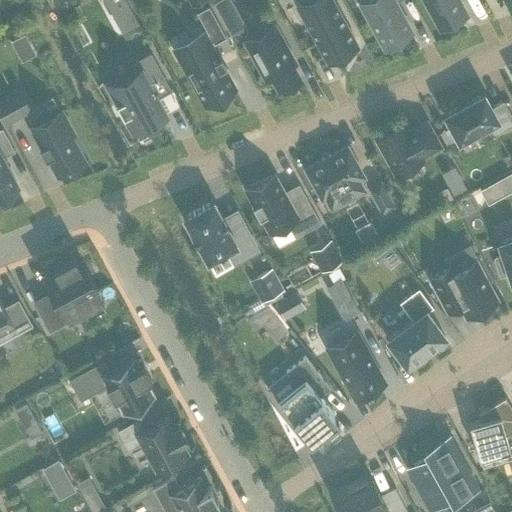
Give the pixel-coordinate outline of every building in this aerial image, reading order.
[(126,0),(107,0),(114,11),(128,3),(126,0)] [(327,58),(355,43),(331,0),(309,0),(298,6),(327,58)] [(364,0),(360,2),(383,44),(410,29),(395,2),(399,0),(364,0)] [(426,0),(431,7),(428,9),(438,26),(453,18),(452,16),(465,9),(459,0),(426,0)] [(181,57),(206,102),(234,87),(223,67),(225,66),(220,57),(218,59),(209,43),(212,41),(214,43),(226,36),(209,5),(197,12),(208,33),(196,39),(200,47),(181,57)] [(234,5),(220,13),(231,34),(246,26),(234,5)] [(273,74),(280,87),(299,76),(292,64),(295,62),(274,24),(244,41),(265,79),(273,74)] [(165,112),(157,98),(172,90),(151,51),(134,60),(140,71),(109,88),(124,116),(129,113),(137,128),(165,112)] [(19,88),(0,98),(0,111),(6,122),(31,109),(19,88)] [(511,115),(503,100),(491,107),(484,93),(469,101),(469,100),(467,101),(467,102),(460,105),(459,105),(459,106),(444,114),(459,141),(490,123),(496,134),(511,124),(511,115)] [(84,157),(71,135),(74,133),(61,110),(31,127),(42,146),(39,147),(46,159),(48,157),(56,172),(84,157)] [(378,137),(383,148),(381,149),(387,160),(389,159),(397,173),(422,160),(419,155),(438,145),(426,124),(414,130),(415,133),(409,136),(402,124),(378,137)] [(0,128),(0,193),(1,196),(15,188),(13,185),(17,183),(2,157),(15,150),(2,127),(0,128)] [(347,145),(305,168),(322,200),(326,197),(332,208),(343,201),(365,190),(359,179),(365,176),(347,145)] [(456,167),(445,173),(457,195),(468,189),(456,167)] [(511,172),(498,181),(505,194),(511,190),(511,172)] [(275,173),(245,189),(253,204),(252,205),(259,217),(260,217),(269,232),(287,222),(295,236),(320,222),(305,194),(291,202),(275,173)] [(381,181),(368,188),(382,212),(394,205),(381,181)] [(242,221),(228,229),(213,201),(183,217),(207,261),(227,250),(234,262),(258,249),(242,221)] [(511,237),(498,242),(502,255),(495,258),(501,275),(508,272),(511,282),(511,281),(511,237)] [(330,240),(319,247),(329,266),(341,259),(330,240)] [(50,291),(34,301),(50,330),(66,321),(68,325),(81,318),(102,306),(94,291),(97,289),(82,260),(78,263),(74,256),(53,267),(57,274),(45,281),(50,291)] [(496,301),(475,261),(453,272),(450,266),(431,277),(448,309),(460,302),(467,317),(496,301)] [(342,278),(326,287),(335,303),(350,294),(342,278)] [(433,307),(419,288),(400,302),(413,320),(388,339),(407,364),(420,354),(421,354),(431,346),(445,336),(426,311),(433,307)] [(294,290),(274,301),(284,318),(304,307),(294,290)] [(0,342),(33,325),(18,298),(4,306),(0,298),(0,342)] [(355,398),(385,382),(357,331),(327,347),(355,398)] [(147,379),(150,377),(143,363),(139,365),(134,356),(109,370),(104,360),(69,379),(80,400),(107,386),(122,413),(156,395),(147,379)] [(286,370),(266,387),(277,400),(310,441),(327,427),(324,424),(335,415),(320,396),(330,387),(305,356),(286,370)] [(479,413),(483,419),(469,423),(479,458),(510,449),(506,434),(511,430),(511,407),(505,397),(479,413)] [(167,417),(144,430),(138,419),(118,430),(129,450),(142,443),(157,470),(187,454),(181,442),(185,440),(178,427),(174,429),(167,417)] [(427,454),(428,456),(408,467),(417,484),(424,481),(436,504),(450,496),(452,500),(477,487),(461,458),(455,462),(445,444),(427,454)] [(58,459),(42,468),(48,479),(64,470),(58,459)] [(218,500),(210,486),(207,488),(200,476),(179,487),(174,476),(153,488),(165,511),(219,511),(214,502),(218,500)] [(370,476),(332,495),(340,511),(407,511),(396,488),(380,495),(370,476)] [(495,511),(490,502),(472,511),(495,511)]
